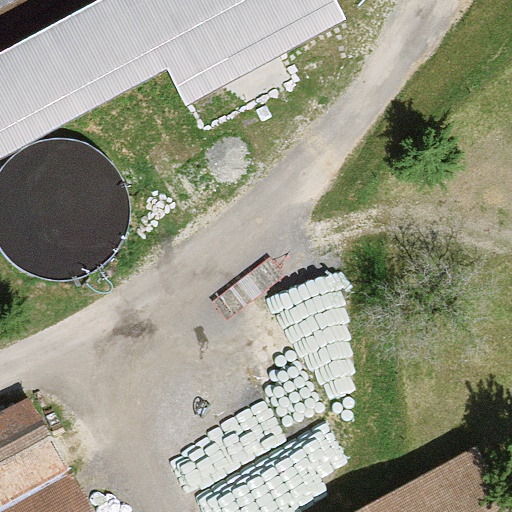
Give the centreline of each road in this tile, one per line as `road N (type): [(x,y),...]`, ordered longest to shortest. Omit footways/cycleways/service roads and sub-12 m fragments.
road 1 (track): [(85,319),(274,218),(438,0)]
road 2 (track): [(177,511),(85,319),(0,364)]
